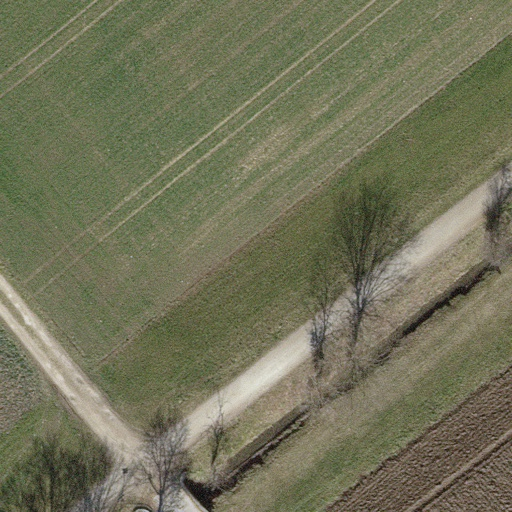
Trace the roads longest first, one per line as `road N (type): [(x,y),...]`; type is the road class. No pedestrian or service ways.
road 1 (track): [(511,180),(143,470)]
road 2 (track): [(0,296),(143,470)]
